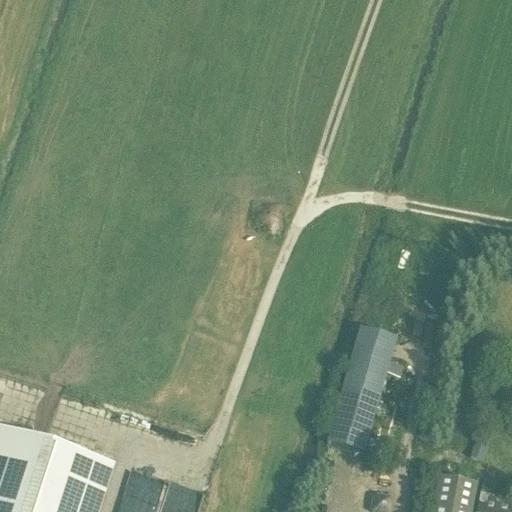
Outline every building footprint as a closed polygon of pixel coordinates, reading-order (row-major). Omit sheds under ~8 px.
[(343,410),(332,449),(354,455),(365,417),(370,418),(382,377),(397,381),(401,370),(385,366),(392,341),(359,331),(336,408),(343,410)] [(0,431),(0,511),(99,511),(114,468),(0,431)] [(475,441),(469,460),(482,464),(488,445),(475,441)] [(471,511),(476,490),(477,487),(438,479),(430,511),(471,511)] [(373,497),(370,511),(389,511),(391,500),(373,497)] [(511,511),(511,504),(479,497),(475,511),(511,511)]
